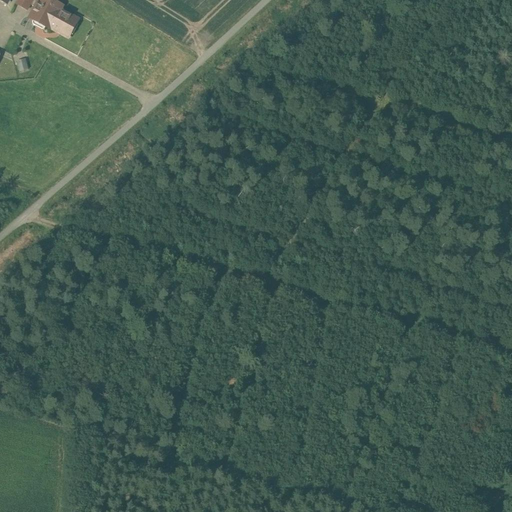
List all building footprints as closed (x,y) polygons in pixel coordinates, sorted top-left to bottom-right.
[(33,0),(19,0),(17,5),(27,10),(30,5),(33,0)] [(35,8),(39,0),(33,0),(30,5),(35,8)] [(36,21),(35,21),(69,39),(79,20),(61,10),(41,0),(39,0),(35,8),(34,10),(34,11),(39,14),(36,21)] [(48,0),(41,0),(61,10),(63,8),(48,0)] [(36,21),(39,14),(34,11),(30,18),(36,21)] [(21,71),(30,69),(28,58),(19,60),(21,71)]
